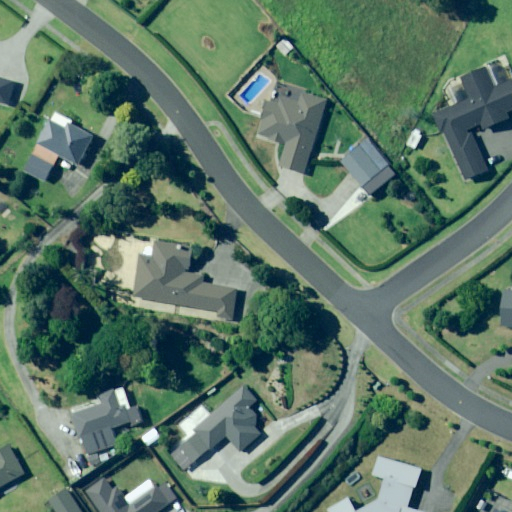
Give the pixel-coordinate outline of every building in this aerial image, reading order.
[(511,112),(511,82),(495,89),(486,69),(460,80),(469,101),(432,117),(440,135),(444,133),(465,183),(488,173),(487,170),(471,135),(468,136),(466,132),(480,126),(482,130),(484,132),(509,121),(507,114),(511,112)] [(0,104),(8,107),(15,83),(0,78),(0,104)] [(312,152),(327,102),(301,94),(297,104),(279,99),(277,105),(266,102),(260,121),(262,121),(257,136),(269,139),(268,142),(275,144),(278,145),(284,147),(279,164),(278,168),(302,175),(304,176),(312,152)] [(70,124),(72,121),(54,111),(50,120),(48,118),(35,144),(36,144),(21,171),(43,182),(47,174),(52,165),(54,160),(55,159),(57,156),(72,164),(76,166),(92,136),(70,124)] [(366,137),(357,126),(352,131),(360,141),(366,137)] [(423,136),(414,131),(406,144),(415,149),(423,136)] [(361,190),(381,173),(359,147),(346,158),(343,160),(339,163),(348,174),(359,187),(361,190)] [(10,161),(0,154),(0,165),(6,169),(10,161)] [(190,247),(157,241),(153,241),(150,257),(137,254),(131,290),(130,295),(130,298),(143,300),(142,303),(148,304),(149,301),(215,312),(215,318),(231,321),(236,289),(202,283),(203,275),(183,272),(184,270),(187,270),(187,267),(189,267),(191,251),(190,250),(190,247)] [(511,291),(505,291),(502,326),(511,327),(511,291)] [(63,373),(55,361),(49,365),(58,377),(63,373)] [(250,408),(258,401),(244,385),(192,430),(195,433),(178,447),(192,464),(194,462),(208,450),(209,451),(226,437),(240,453),(261,434),(255,427),(257,425),(257,416),(250,408)] [(131,409),(125,393),(123,387),(99,396),(100,400),(71,410),(72,414),(70,415),(78,439),(81,438),(87,456),(108,448),(118,444),(112,429),(131,422),(130,420),(127,411),(131,409)] [(164,415),(173,409),(169,403),(160,409),(164,415)] [(148,414),(153,422),(160,418),(156,410),(148,414)] [(185,432),(193,426),(185,417),(177,424),(185,432)] [(0,448),(0,488),(25,475),(8,444),(0,448)] [(144,446),(134,452),(139,460),(149,454),(144,446)] [(417,511),(407,509),(410,501),(413,489),(415,489),(420,469),(376,456),(371,476),(384,479),(377,501),(356,511),(354,511),(347,499),(326,510),(326,511),(417,511)] [(130,506),(109,476),(87,491),(101,511),(160,511),(169,506),(157,488),(130,506)] [(81,511),(67,491),(50,502),(55,511),(81,511)] [(459,501),(469,504),(472,496),(462,492),(459,501)]
